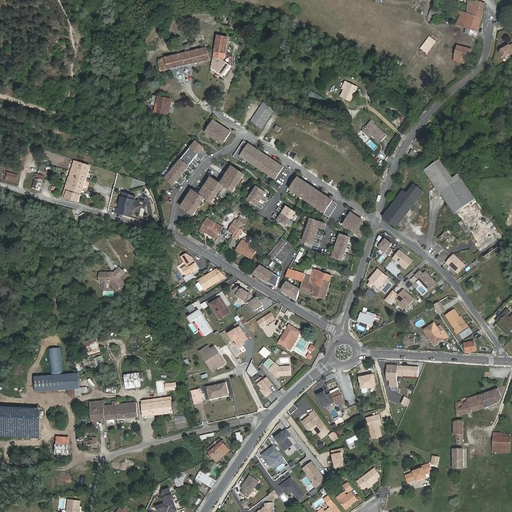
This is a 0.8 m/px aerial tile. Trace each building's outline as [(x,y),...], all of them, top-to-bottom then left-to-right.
[(461,14),(456,25),(465,28),(466,28),(470,30),(469,34),(476,37),(485,3),(481,2),(474,0),(473,0),(473,3),(468,2),(467,7),(467,13),(459,10),(458,13),(461,14)] [(429,16),(438,19),(440,13),(431,10),(429,16)] [(216,43),(227,45),(228,38),(218,36),(216,43)] [(421,48),(428,53),(436,42),(430,37),(421,48)] [(214,69),(222,76),(230,65),(224,60),(227,45),(216,43),(212,63),(216,66),(214,69)] [(500,52),(503,58),(509,54),(511,52),(511,43),(509,46),(506,47),(505,46),(501,49),(500,52)] [(458,46),(455,56),(470,60),(472,50),(458,46)] [(158,60),(161,71),(210,60),(207,48),(167,57),(167,56),(165,57),(165,58),(158,60)] [(453,61),(468,64),(470,60),(455,56),(453,61)] [(346,90),(343,97),(351,101),(357,87),(345,82),(342,89),(346,90)] [(326,108),(329,102),(313,92),(309,98),(326,108)] [(158,97),(155,112),(168,115),(171,100),(158,97)] [(266,98),(250,122),(262,129),(277,105),(266,98)] [(230,131),(212,119),(204,133),(223,144),(230,131)] [(371,121),(363,131),(368,135),(370,132),(373,135),(377,139),(381,142),(387,134),(371,121)] [(204,147),(195,140),(179,159),(189,167),(204,147)] [(283,167),(249,144),(241,156),(275,179),(283,167)] [(179,159),(163,178),(172,186),(189,167),(179,159)] [(488,216),(482,207),(459,174),(454,177),(441,159),(424,171),(454,214),(456,213),(461,220),(458,222),(469,237),(472,235),(476,242),(474,244),(483,257),(511,238),(509,235),(506,237),(493,220),(490,214),(488,216)] [(69,177),(66,186),(82,191),(90,166),(74,161),(70,177),(69,177)] [(193,190),(181,207),(193,215),(205,198),(212,203),(223,186),(233,192),(244,175),(233,167),(221,184),(211,178),(200,195),(193,190)] [(21,175),(6,171),(5,180),(18,186),(21,175)] [(44,175),(36,173),(33,188),(39,190),(44,175)] [(333,200),(298,177),(290,189),(325,212),(333,200)] [(391,206),(383,217),(397,227),(424,192),(414,185),(407,194),(403,191),(391,206)] [(66,186),(63,197),(79,202),(82,191),(66,186)] [(265,193),(257,187),(248,200),(256,206),(265,193)] [(135,196),(121,191),(114,212),(131,217),(134,209),(141,204),(135,199),(135,196)] [(295,213),(286,207),(277,220),(286,226),(295,213)] [(362,220),(351,213),(344,225),(361,237),(365,227),(362,220)] [(220,231),(223,227),(216,223),(214,226),(211,224),(213,221),(208,218),(200,231),(205,234),(206,231),(208,233),(208,234),(214,238),(218,230),(220,231)] [(326,224),(311,219),(303,242),(313,245),(319,227),(325,229),(326,224)] [(233,223),(229,229),(235,233),(240,228),(233,223)] [(235,233),(232,236),(237,239),(243,230),(240,228),(235,233)] [(448,229),(446,231),(444,233),(442,231),(439,234),(441,236),(439,239),(444,244),(446,243),(449,246),(456,238),(453,235),(451,236),(450,235),(453,233),(448,229)] [(350,238),(340,234),(333,257),(342,260),(350,238)] [(390,244),(383,238),(378,247),(389,255),(391,250),(389,246),(390,244)] [(281,239),(267,256),(272,260),(286,243),(281,239)] [(242,240),(237,248),(242,252),(241,253),(252,259),(257,250),(242,240)] [(413,261),(399,249),(392,258),(406,270),(413,261)] [(447,262),(458,273),(465,265),(453,255),(447,262)] [(181,270),(185,276),(197,268),(190,257),(184,261),(187,266),(181,270)] [(280,276),(260,265),(253,273),(277,287),(280,276)] [(109,271),(101,272),(100,273),(100,280),(101,281),(103,281),(104,283),(108,283),(109,281),(111,281),(117,288),(124,282),(124,280),(120,277),(126,271),(121,266),(114,273),(110,273),(109,271)] [(388,276),(377,268),(369,279),(368,281),(367,284),(370,289),(374,286),(378,289),(388,276)] [(288,269),(286,276),(303,281),(305,274),(288,269)] [(422,275),(419,269),(413,274),(430,291),(436,284),(425,271),(422,275)] [(212,270),(197,280),(198,282),(202,288),(203,290),(219,280),(212,270)] [(313,270),(311,276),(309,284),(321,287),(323,280),(330,282),(332,275),(313,270)] [(300,291),(325,299),(330,282),(323,280),(321,287),(309,284),(311,276),(305,274),(303,281),(301,289),(300,291)] [(473,278),(469,281),(474,288),(478,285),(473,278)] [(287,282),(282,291),(297,300),(300,291),(301,289),(287,282)] [(238,286),(232,290),(234,294),(236,295),(244,301),(246,304),(248,303),(254,311),(263,306),(257,296),(254,298),(253,296),(249,291),(248,292),(241,288),(240,289),(238,286)] [(367,289),(365,294),(372,298),(374,293),(367,289)] [(414,299),(403,289),(397,295),(392,291),(383,300),(392,305),(396,300),(405,309),(414,299)] [(220,296),(209,304),(218,320),(231,313),(220,296)] [(439,302),(433,305),(439,315),(445,311),(439,302)] [(192,304),(186,307),(190,314),(196,310),(192,304)] [(204,336),(213,331),(198,309),(196,310),(190,314),(186,316),(190,323),(194,321),(200,330),(204,336)] [(511,329),(511,316),(510,318),(507,316),(511,312),(508,309),(496,320),(498,323),(497,324),(503,330),(505,328),(507,331),(509,329),(511,331),(511,329)] [(446,315),(456,330),(464,324),(454,310),(446,315)] [(275,319),(271,312),(257,322),(261,328),(275,319)] [(368,315),(361,313),(358,320),(372,325),(373,323),(376,315),(369,313),(368,315)] [(443,339),(444,339),(448,337),(444,330),(441,332),(434,323),(424,329),(429,337),(430,336),(436,344),(443,339)] [(290,350),(298,337),(298,336),(300,331),(289,325),(278,343),(287,348),(290,350)] [(248,339),(239,326),(227,333),(234,343),(236,343),(239,348),(245,344),(244,342),(248,339)] [(403,334),(404,344),(415,344),(414,334),(403,334)] [(82,343),(85,355),(100,350),(97,338),(82,343)] [(466,352),(476,350),(474,341),(464,343),(466,352)] [(490,341),(485,344),(490,351),(495,347),(490,341)] [(199,351),(202,355),(211,349),(208,346),(199,351)] [(224,361),(215,346),(211,349),(202,355),(211,369),(224,361)] [(259,352),(265,358),(270,353),(264,347),(259,352)] [(50,375),(35,376),(35,391),(68,390),(75,389),(80,389),(80,387),(79,373),(63,374),(62,348),(49,348),(50,375)] [(96,365),(104,362),(102,356),(94,359),(96,365)] [(274,362),(269,358),(263,364),(267,369),(274,362)] [(225,363),(224,361),(211,369),(212,371),(225,363)] [(279,366),(275,362),(268,370),(275,376),(291,376),(291,366),(279,366)] [(419,367),(388,365),(387,374),(397,375),(418,376),(419,367)] [(140,378),(139,373),(133,374),(135,387),(141,386),(140,378)] [(133,374),(125,376),(127,388),(135,387),(133,374)] [(397,375),(387,374),(387,381),(389,381),(389,386),(398,387),(397,375)] [(370,377),(369,376),(360,378),(363,393),(368,392),(367,387),(375,385),(373,376),(370,377)] [(267,377),(260,377),(255,380),(260,389),(259,390),(265,398),(273,393),(269,388),(273,386),(267,377)] [(217,397),(217,396),(228,393),(226,383),(207,387),(210,399),(217,397)] [(81,393),(87,393),(87,387),(80,387),(80,389),(75,389),(76,395),(81,395),(81,393)] [(331,395),(328,396),(325,391),(316,395),(323,408),(331,404),(332,407),(336,405),(337,407),(338,410),(344,408),(343,405),(346,403),(339,388),(330,392),(331,395)] [(480,401),(482,401),(484,408),(499,403),(501,397),(498,388),(478,395),(480,401)] [(192,391),(194,404),(203,402),(200,389),(192,391)] [(466,397),(461,399),(461,401),(456,403),(458,416),(484,408),(482,401),(480,401),(478,395),(467,399),(466,397)] [(400,404),(407,407),(410,399),(403,396),(400,404)] [(173,413),(173,410),(177,410),(175,401),(172,402),(171,400),(156,402),(156,399),(142,401),(144,417),(173,413)] [(96,421),(138,417),(137,403),(121,404),(112,405),(104,406),(104,401),(90,402),(93,421),(96,421)] [(0,436),(39,438),(41,408),(0,405),(0,436)] [(311,416),(303,422),(309,431),(314,427),(318,432),(322,438),(330,432),(314,412),(311,414),(311,416)] [(379,415),(365,418),(371,440),(383,436),(379,425),(380,424),(379,415)] [(456,434),(456,440),(457,440),(457,443),(463,443),(462,434),(463,434),(463,421),(454,421),(454,435),(456,434)] [(309,431),(313,436),(318,432),(314,427),(309,431)] [(285,429),(274,437),(284,452),(293,445),(288,438),(290,436),(285,429)] [(505,434),(501,434),(501,433),(494,433),(493,452),(509,453),(510,437),(505,436),(505,434)] [(90,440),(90,447),(98,447),(97,438),(89,438),(90,440)] [(210,452),(209,453),(217,462),(230,451),(220,438),(208,449),(210,452)] [(90,440),(82,440),(83,448),(90,447),(90,440)] [(56,445),(55,454),(61,454),(66,454),(68,454),(69,446),(56,445)] [(273,445),(260,454),(269,466),(281,458),(273,445)] [(343,449),(331,452),(336,469),(345,467),(342,454),(344,453),(343,449)] [(463,450),(452,450),(452,467),(464,467),(463,450)] [(438,457),(431,455),(429,464),(430,465),(437,466),(438,457)] [(311,461),(301,468),(315,489),(325,480),(311,461)] [(423,468),(413,471),(414,472),(406,476),(409,483),(420,478),(421,479),(426,477),(425,474),(429,472),(426,465),(422,466),(423,468)] [(381,476),(375,468),(357,482),(362,489),(371,483),(372,484),(378,479),(377,478),(381,476)] [(205,475),(200,472),(196,478),(203,482),(207,484),(212,487),(216,481),(205,475)] [(332,472),(328,475),(333,481),(337,478),(332,472)] [(184,484),(185,477),(180,473),(173,477),(177,486),(184,484)] [(241,493),(248,497),(259,481),(250,475),(241,488),(243,489),(241,493)] [(450,502),(461,502),(460,476),(450,477),(450,502)] [(291,477),(279,486),(287,495),(292,492),(299,500),(304,495),(291,477)] [(343,486),(348,493),(353,489),(348,482),(343,486)] [(175,511),(178,511),(170,488),(164,491),(162,495),(165,504),(156,507),(158,511),(175,511)] [(351,505),(350,505),(358,499),(352,491),(339,501),(345,509),(351,505)] [(325,499),(330,506),(334,503),(328,496),(325,499)] [(78,511),(79,500),(68,499),(65,511),(78,511)] [(260,511),(271,511),(271,508),(273,507),(273,503),(265,504),(266,508),(263,508),(260,511)]
